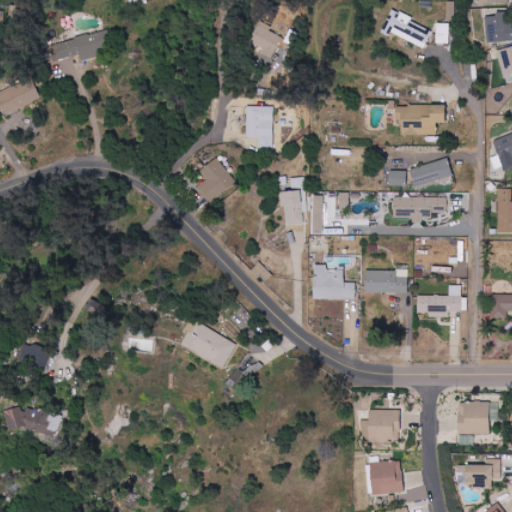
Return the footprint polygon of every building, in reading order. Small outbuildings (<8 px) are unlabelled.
[(390,10),(380,32),(389,36),(391,33),(424,47),(432,29),(390,10)] [(487,42),(511,41),(511,26),(511,13),(486,13),(487,42)] [(251,42),(264,48),(261,53),(272,58),(282,37),(270,31),(272,27),(261,21),(251,42)] [(449,23),(437,23),(436,44),(449,44),(449,23)] [(79,55),(79,57),(112,50),(108,31),(55,43),(58,59),(79,55)] [(511,47),(501,50),(507,77),(511,75),(511,47)] [(42,99),(33,78),(0,92),(0,100),(6,115),(42,99)] [(445,105),(396,106),(396,120),(402,120),(402,136),(437,135),(437,123),(446,123),(445,105)] [(247,138),(259,138),(259,150),(274,151),(274,107),(248,106),(247,138)] [(511,133),(493,139),(498,156),(491,158),(496,172),(511,167),(511,133)] [(210,179),(199,186),(210,202),(237,184),(219,158),(203,169),(210,179)] [(411,170),(416,187),(453,176),(448,158),(411,170)] [(407,186),(407,171),(390,171),(389,186),(407,186)] [(498,232),(511,232),(511,188),(499,189),(498,232)] [(304,224),(304,212),(308,212),(308,202),(302,203),(301,191),(285,191),(286,224),(304,224)] [(350,193),(340,193),(339,210),(350,210),(350,193)] [(447,197),(392,198),(393,219),(433,218),(433,213),(447,212),(447,197)] [(408,293),(409,271),(366,270),(365,292),(408,293)] [(463,312),(463,285),(450,285),(450,295),(419,296),(419,313),(428,313),(428,317),(450,317),(450,312),(463,312)] [(508,311),(511,311),(511,294),(492,295),(492,318),(508,319),(508,311)] [(238,344),(196,322),(184,345),(225,367),(238,344)] [(51,350),(25,342),(19,363),(45,371),(51,350)] [(490,435),(490,403),(459,402),(458,434),(490,435)] [(56,439),(63,417),(28,406),(27,411),(13,407),(8,424),(56,439)] [(400,439),(400,410),(370,410),(370,439),(400,439)] [(467,465),(467,488),(493,488),(493,479),(502,479),(502,459),(488,459),(488,465),(467,465)] [(373,494),(404,493),(402,462),(372,463),(373,494)]
